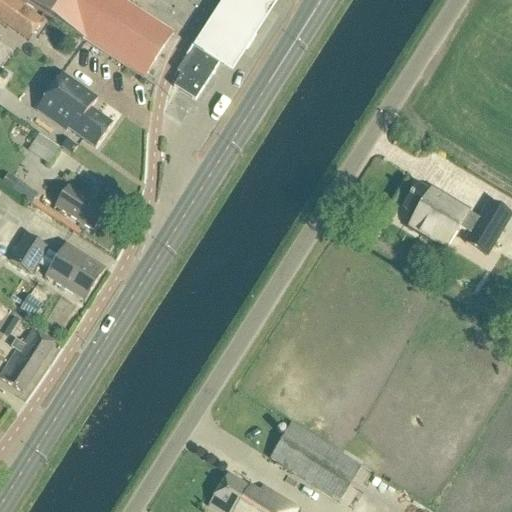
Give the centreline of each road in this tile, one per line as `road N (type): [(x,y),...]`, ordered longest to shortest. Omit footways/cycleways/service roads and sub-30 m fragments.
road 1 (unclassified): [(133,511),(457,0)]
road 2 (primary): [(0,510),(319,0)]
